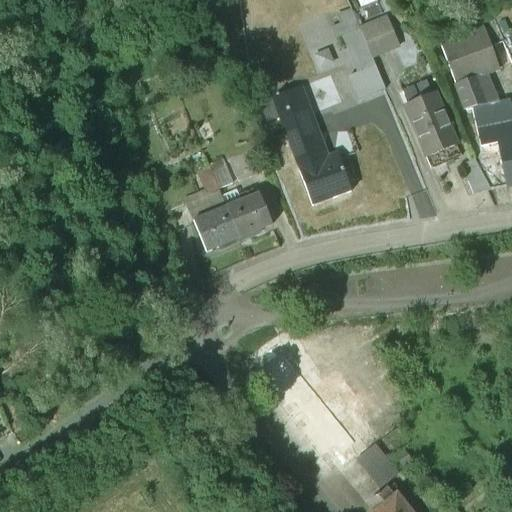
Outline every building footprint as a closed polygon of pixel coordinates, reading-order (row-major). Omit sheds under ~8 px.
[(385,20),(360,30),(372,58),(397,48),(385,20)] [(511,64),(511,63),(496,25),(486,29),(501,69),(511,64)] [(360,30),(359,29),(341,37),(347,50),(351,48),(361,73),(349,78),(359,102),(385,91),(360,30)] [(486,29),(440,47),(455,87),(486,75),(501,69),(486,29)] [(486,75),(456,86),(466,113),(472,111),(495,106),(486,75)] [(318,154),(294,91),(272,100),(313,208),(351,194),(337,158),(327,162),(324,152),(318,154)] [(459,159),(433,97),(404,109),(430,171),(459,159)] [(495,106),(472,111),(481,150),(498,147),(497,145),(511,141),(511,119),(509,103),(495,106)] [(511,141),(497,145),(498,147),(500,161),(506,190),(511,189),(511,141)] [(261,142),(235,153),(247,183),(273,172),(261,142)] [(498,147),(481,150),(483,160),(486,159),(486,163),(500,161),(498,147)] [(226,158),(207,166),(218,193),(237,185),(226,158)] [(486,163),(474,166),(488,194),(489,194),(506,190),(500,161),(486,163)] [(488,194),(472,162),(458,167),(471,198),(488,194)] [(218,193),(207,166),(189,174),(201,201),(218,193)] [(257,195),(225,209),(239,242),(254,236),(253,234),(270,226),(257,195)] [(225,209),(193,222),(206,253),(226,245),(227,247),(239,242),(225,209)] [(256,368),(332,472),(363,450),(287,346),(256,368)] [(347,403),(357,422),(378,410),(369,392),(347,403)] [(398,474),(375,446),(356,461),(379,489),(398,474)] [(410,511),(396,494),(393,497),(386,488),(367,503),(374,511),(410,511)]
